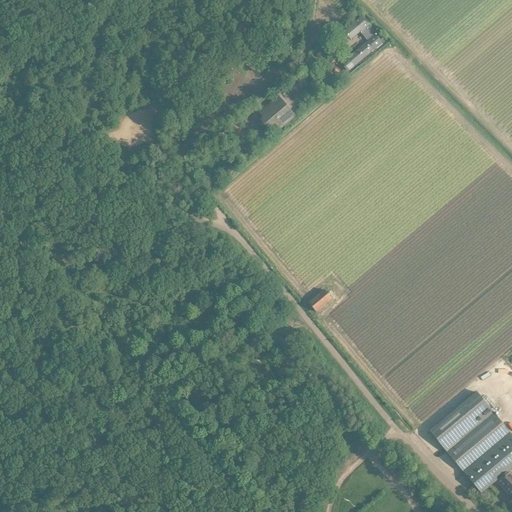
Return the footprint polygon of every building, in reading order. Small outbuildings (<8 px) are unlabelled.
[(362,17),(343,32),(349,39),(358,32),(374,51),(384,43),(381,40),(379,41),(368,27),(369,26),(362,17)] [(353,65),(371,50),(365,43),(346,58),(353,65)] [(348,72),(346,69),(350,66),(347,61),(343,63),(342,63),(340,64),(346,73),(348,72)] [(295,117),(277,96),(257,113),(261,118),(259,120),(272,136),(295,117)] [(234,122),(227,129),(231,133),(230,134),(233,136),(234,135),(238,140),(245,133),(244,132),(249,128),(259,140),(266,134),(246,110),(239,116),(241,119),(236,123),(234,122)] [(308,304),(315,312),(330,299),(323,291),(308,304)] [(511,467),(511,437),(475,393),(429,431),(480,493),(495,482),(507,471),(511,467)] [(511,499),(511,500),(509,504),(511,507),(511,476),(507,471),(495,482),(511,499)]
